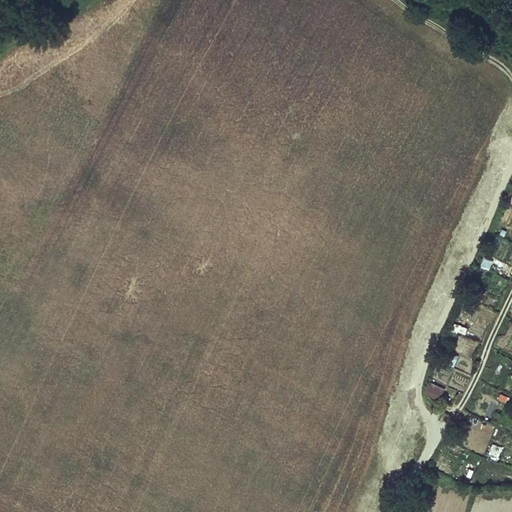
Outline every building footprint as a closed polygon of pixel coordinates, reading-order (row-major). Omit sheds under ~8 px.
[(489,269),(493,260),(484,256),(480,266),(489,269)] [(454,331),(464,335),(470,320),(459,316),(454,331)] [(455,365),(458,355),(449,352),(446,363),(455,365)] [(425,394),(439,400),(445,387),(430,381),(425,394)] [(489,452),(498,455),(501,446),(492,443),(489,452)]
